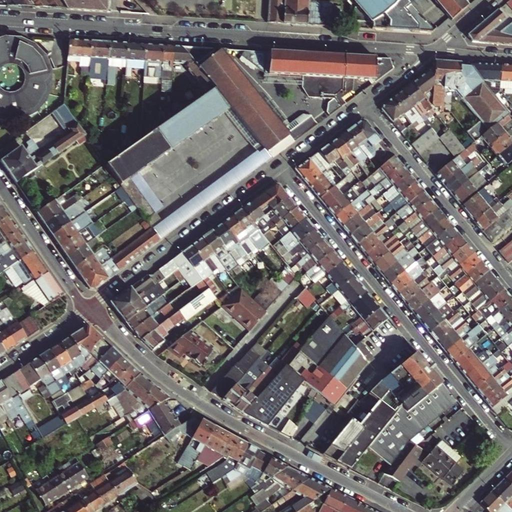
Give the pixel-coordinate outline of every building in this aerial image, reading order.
[(4,0),(8,6),(67,10),(60,0),(4,0)] [(107,0),(60,0),(67,10),(90,11),(107,12),(107,0)] [(309,0),(269,0),(268,22),(331,26),(333,6),(333,4),(309,3),(309,0)] [(372,24),(372,29),(431,33),(431,29),(415,11),(406,0),(351,0),(356,6),(370,23),(372,24)] [(406,0),(415,11),(426,1),(424,0),(406,0)] [(433,0),(451,21),(468,7),(461,0),(433,0)] [(339,27),(340,7),(333,6),(331,26),(339,27)] [(354,9),(354,21),(370,23),(356,6),(354,9)] [(500,8),(498,10),(505,19),(508,17),(500,8)] [(468,36),(472,42),(511,45),(511,21),(508,17),(505,19),(498,10),(468,36)] [(50,62),(47,56),(44,52),(36,44),(22,37),(8,36),(0,38),(0,119),(9,121),(10,120),(24,118),(25,120),(38,112),(38,111),(43,105),(46,102),(48,99),(50,95),(51,91),(53,85),(53,81),(53,70),(50,62)] [(91,68),(93,41),(84,40),(71,39),(69,61),(83,62),(82,74),(90,75),(91,68)] [(111,42),(93,41),(91,68),(103,69),(102,79),(108,80),(111,42)] [(127,60),(128,43),(111,42),(108,80),(107,93),(110,93),(111,83),(112,83),(112,80),(113,80),(114,64),(121,64),(121,74),(126,74),(127,60)] [(145,61),(146,44),(128,43),(127,60),(145,61)] [(162,77),(164,45),(146,44),(145,61),(144,77),(148,77),(148,76),(162,77)] [(173,62),(174,46),(164,45),(162,77),(161,80),(172,80),(173,62)] [(178,46),(174,46),(173,62),(183,63),(194,77),(194,78),(203,89),(194,96),(198,101),(216,88),(182,47),(178,46)] [(107,165),(114,175),(120,184),(122,187),(130,198),(137,208),(145,219),(147,221),(157,213),(131,178),(139,173),(227,110),(227,109),(230,107),(243,122),(240,124),(260,149),(261,150),(264,148),(272,158),(284,149),(318,125),(311,116),(304,115),(290,125),(287,120),(280,125),(261,102),(225,56),(228,50),(182,47),(216,88),(198,101),(192,105),(169,122),(158,129),(139,143),(119,157),(107,165)] [(270,53),(244,51),(241,56),(265,74),(303,76),(303,85),(303,88),(308,98),(334,99),(338,96),(341,99),(327,109),(327,113),(329,116),(346,104),(342,98),(353,90),(353,79),(373,80),(375,83),(393,69),(390,59),(344,56),(270,52),(270,53)] [(435,61),(435,66),(433,105),(441,106),(440,109),(440,111),(443,111),(443,112),(455,113),(455,108),(452,108),(452,104),(444,103),(445,89),(455,89),(456,91),(460,88),(461,67),(461,63),(435,61)] [(502,65),(468,63),(472,68),(473,71),(480,81),(481,82),(491,94),(493,96),(500,90),(500,87),(502,65)] [(511,65),(502,65),(500,87),(511,87),(511,65)] [(424,74),(412,83),(420,94),(430,107),(433,105),(435,66),(424,74)] [(460,88),(456,91),(480,121),(474,126),(467,132),(475,142),(481,137),(508,114),(498,103),(493,96),(491,94),(481,82),(480,81),(473,71),(472,68),(461,67),(460,88)] [(303,76),(265,74),(264,84),(303,85),(303,76)] [(412,83),(401,91),(414,107),(425,123),(427,121),(436,114),(430,107),(420,94),(412,83)] [(401,91),(392,98),(404,114),(412,124),(417,121),(421,126),(425,123),(414,107),(401,91)] [(287,120),(268,96),(261,102),(280,125),(287,120)] [(338,96),(334,99),(328,104),(327,109),(341,99),(338,96)] [(404,114),(392,98),(383,105),(382,109),(405,137),(412,132),(418,140),(421,137),(416,130),(412,124),(406,128),(398,119),(404,114)] [(17,183),(23,179),(29,180),(34,176),(35,170),(76,141),(79,145),(89,139),(86,136),(85,134),(65,104),(64,105),(52,114),(65,131),(68,129),(70,132),(48,148),(48,149),(37,156),(34,152),(38,149),(31,140),(26,143),(28,146),(27,151),(25,152),(22,147),(2,161),(1,162),(17,183)] [(489,147),(511,128),(511,121),(510,119),(511,118),(508,114),(481,137),(489,147)] [(159,117),(158,129),(169,122),(169,117),(159,117)] [(361,121),(355,126),(376,151),(380,148),(385,154),(379,159),(382,161),(384,165),(395,156),(366,121),(361,121)] [(417,121),(412,124),(416,130),(421,126),(417,121)] [(355,126),(347,132),(367,157),(371,154),(373,157),(376,155),(374,152),(376,151),(355,126)] [(511,144),(511,128),(489,147),(497,157),(511,144)] [(430,129),(426,133),(421,137),(418,140),(411,145),(419,155),(439,139),(431,129),(430,129)] [(452,134),(449,131),(439,139),(455,158),(465,150),(452,134)] [(347,132),(338,138),(359,163),(362,166),(364,164),(362,161),(367,157),(347,132)] [(359,163),(338,138),(330,144),(350,170),(359,163)] [(342,181),(353,173),(350,170),(330,144),(319,152),(330,165),(335,162),(343,171),(344,170),(345,172),(339,177),(342,181)] [(511,161),(511,144),(497,157),(506,167),(511,161)] [(444,185),(470,163),(468,160),(476,153),(470,146),(465,150),(455,158),(436,175),(444,184),(444,185)] [(241,181),(272,158),(264,148),(261,150),(260,149),(211,186),(152,229),(162,240),(175,230),(219,198),(241,181)] [(295,170),(308,186),(322,175),(324,172),(327,170),(331,167),(330,165),(319,152),(295,170)] [(395,156),(384,165),(373,174),(370,176),(361,183),(365,187),(372,181),(376,186),(402,165),(395,156)] [(452,195),(478,173),(474,168),(480,163),(476,158),(470,163),(444,185),(452,195)] [(373,174),(364,164),(362,166),(370,176),(373,174)] [(408,172),(402,165),(376,186),(369,192),(371,195),(373,197),(380,191),(383,195),(409,174),(408,172)] [(331,167),(327,170),(338,184),(342,181),(339,177),(331,167)] [(324,172),(322,175),(333,188),(334,187),(336,186),(324,172)] [(139,173),(131,178),(157,213),(164,207),(139,173)] [(486,183),(478,173),(452,195),(460,204),(486,183)] [(416,183),(409,174),(383,195),(390,204),(416,183)] [(333,188),(322,175),(308,186),(315,194),(320,199),(333,188)] [(397,213),(423,191),(416,183),(390,204),(393,208),(397,213)] [(122,187),(120,184),(111,190),(113,193),(116,191),(121,188),(122,187)] [(253,201),(264,216),(288,197),(279,185),(275,185),(253,201)] [(334,187),(333,188),(320,199),(328,209),(343,196),(336,186),(334,187)] [(121,188),(116,191),(124,202),(129,199),(121,188)] [(360,198),(353,189),(350,191),(353,196),(357,200),(360,198)] [(350,191),(343,196),(328,209),(335,218),(357,200),(353,196),(350,191)] [(362,203),(371,195),(369,192),(368,191),(357,200),(335,218),(342,227),(366,207),(362,203)] [(431,200),(423,191),(397,213),(405,222),(431,200)] [(475,222),(499,202),(495,197),(489,202),(480,191),(462,206),(475,222)] [(55,200),(38,213),(37,213),(45,225),(77,202),(73,197),(59,206),(55,200)] [(297,207),(288,197),(264,216),(262,218),(270,228),(297,207)] [(45,225),(52,235),(80,216),(75,208),(82,203),(80,200),(77,202),(45,225)] [(127,203),(132,212),(137,209),(131,200),(127,203)] [(383,209),(375,200),(371,204),(379,212),(380,212),(383,209)] [(438,209),(431,200),(405,222),(398,227),(399,228),(401,231),(402,232),(409,227),(412,231),(438,209)] [(483,232),(495,222),(510,210),(511,207),(511,201),(511,200),(502,206),(499,202),(475,222),(483,232)] [(249,203),(242,208),(263,235),(263,234),(270,228),(262,218),(264,216),(253,201),(249,203)] [(386,213),(387,214),(393,208),(390,204),(383,210),(386,213)] [(344,230),(350,236),(376,214),(369,206),(366,207),(342,227),(344,230)] [(0,221),(9,216),(3,207),(0,209),(0,221)] [(297,207),(270,228),(263,234),(268,240),(274,235),(274,236),(281,230),(286,236),(307,219),(297,207)] [(242,208),(232,216),(260,253),(263,250),(257,241),(264,236),(263,235),(242,208)] [(350,236),(358,246),(384,224),(379,218),(386,213),(383,210),(383,209),(380,212),(379,212),(376,214),(350,236)] [(445,218),(438,209),(412,231),(419,239),(426,234),(445,218)] [(504,233),(511,227),(510,210),(495,222),(500,227),(504,233)] [(0,243),(20,231),(9,216),(0,221),(0,243)] [(80,216),(52,235),(54,238),(60,246),(77,233),(86,227),(87,226),(84,221),(74,228),(72,226),(82,219),(80,216)] [(260,253),(232,216),(223,223),(246,254),(252,249),(256,255),(260,253)] [(452,226),(445,218),(426,234),(419,239),(423,244),(428,241),(431,244),(452,226)] [(307,219),(286,236),(279,241),(288,252),(315,230),(307,219)] [(384,224),(358,246),(366,255),(384,240),(381,235),(395,224),(391,219),(384,224)] [(500,227),(495,222),(483,232),(487,238),(500,227)] [(217,227),(213,230),(242,270),(245,267),(239,260),(242,258),(245,262),(250,259),(246,254),(223,223),(217,227)] [(428,247),(426,248),(433,257),(448,245),(459,235),(457,232),(452,226),(431,244),(428,247)] [(504,233),(500,227),(487,238),(492,243),(504,233)] [(110,259),(83,279),(90,289),(95,290),(162,240),(152,229),(112,258),(111,257),(110,258),(110,259)] [(213,230),(203,238),(223,265),(229,274),(233,270),(237,275),(242,270),(213,230)] [(315,230),(288,252),(282,257),(286,262),(303,248),(308,254),(324,240),(315,230)] [(0,257),(3,256),(26,240),(20,231),(0,243),(0,257)] [(60,246),(67,257),(85,244),(95,238),(91,232),(81,238),(77,233),(60,246)] [(366,255),(374,265),(400,243),(392,234),(384,240),(366,255)] [(440,266),(467,244),(459,235),(448,245),(433,257),(440,266)] [(223,265),(203,238),(193,245),(213,273),(223,265)] [(0,257),(0,273),(13,265),(34,251),(26,240),(3,256),(0,257)] [(333,251),(324,240),(308,254),(295,264),(289,269),(290,269),(293,274),(300,268),(305,274),(316,264),(333,251)] [(511,250),(511,242),(511,241),(499,252),(503,257),(511,250)] [(414,247),(412,245),(410,242),(405,245),(410,251),(414,247)] [(85,244),(67,257),(75,268),(102,248),(98,243),(89,249),(85,244)] [(374,265),(381,274),(407,253),(400,243),(374,265)] [(474,253),(467,244),(440,266),(438,267),(434,271),(438,276),(444,271),(447,275),(474,253)] [(407,253),(381,274),(387,281),(389,284),(416,263),(412,258),(419,253),(414,247),(410,251),(407,253)] [(102,248),(75,268),(83,279),(110,259),(110,258),(102,248)] [(511,250),(503,257),(508,263),(511,260),(511,250)] [(47,269),(34,251),(13,265),(27,286),(48,271),(47,269)] [(326,275),(342,262),(333,251),(316,264),(305,274),(314,285),(326,275)] [(178,269),(185,278),(192,288),(202,280),(182,253),(171,261),(159,270),(165,278),(178,269)] [(482,262),(474,253),(447,275),(455,284),(482,262)] [(422,257),(416,263),(420,268),(427,262),(422,257)] [(354,277),(342,262),(326,275),(333,283),(326,289),(333,295),(354,277)] [(470,287),(489,271),(482,262),(455,284),(459,290),(462,294),(465,292),(470,287)] [(416,263),(389,284),(398,294),(424,272),(420,268),(416,263)] [(288,267),(280,275),(289,286),(296,278),(293,274),(290,269),(289,269),(288,267)] [(430,267),(424,272),(427,276),(433,271),(430,267)] [(48,271),(27,286),(21,289),(23,292),(46,307),(64,294),(48,271)] [(470,287),(465,292),(467,294),(464,296),(465,297),(459,302),(461,304),(462,306),(464,307),(470,302),(497,280),(489,272),(489,271),(470,287)] [(424,272),(398,294),(405,304),(430,283),(425,278),(427,276),(424,272)] [(148,275),(111,303),(117,312),(138,297),(138,298),(155,285),(150,277),(153,275),(148,275)] [(289,286),(280,275),(272,284),(282,293),(289,286)] [(354,277),(333,295),(342,307),(330,317),(333,320),(351,305),(367,292),(354,277)] [(167,305),(132,331),(141,340),(173,316),(169,312),(172,310),(175,315),(188,305),(209,289),(202,280),(192,288),(167,305)] [(497,280),(470,302),(474,307),(467,312),(469,314),(470,315),(471,316),(472,317),(479,311),(483,307),(504,289),(497,280)] [(430,283),(405,304),(413,313),(438,293),(440,292),(432,282),(430,283)] [(282,293),(272,284),(263,293),(274,303),(282,293)] [(138,297),(117,312),(126,323),(161,296),(163,295),(155,285),(138,298),(138,297)] [(229,295),(231,298),(241,291),(238,287),(229,295)] [(209,289),(188,305),(194,314),(196,313),(196,312),(215,297),(209,289)] [(315,300),(308,292),(305,289),(297,298),(305,306),(308,308),(315,300)] [(486,320),(511,299),(508,294),(504,289),(483,307),(479,311),(482,315),(483,317),(486,320)] [(231,298),(222,306),(250,332),(266,313),(265,312),(253,301),(242,292),(241,291),(231,298)] [(274,303),(263,293),(261,291),(253,301),(265,312),(274,303)] [(373,300),(367,292),(351,305),(361,317),(342,333),(345,336),(380,308),(373,300)] [(438,293),(413,313),(421,323),(446,303),(438,293)] [(161,296),(126,323),(128,325),(128,326),(132,331),(167,305),(161,296)] [(493,329),(511,313),(511,299),(486,320),(493,329)] [(446,303),(421,323),(425,328),(429,333),(462,306),(461,304),(459,302),(453,308),(447,301),(446,303)] [(173,316),(141,340),(152,351),(164,342),(163,339),(166,336),(165,335),(183,321),(183,322),(194,314),(188,305),(175,315),(173,316)] [(462,306),(429,333),(437,342),(463,321),(460,316),(462,315),(465,318),(469,314),(467,312),(464,307),(462,306)] [(27,338),(19,325),(10,311),(7,308),(2,311),(0,308),(0,320),(3,325),(16,345),(27,338)] [(388,318),(380,308),(345,336),(347,339),(350,342),(358,336),(359,338),(352,345),(355,348),(362,342),(373,332),(388,318)] [(482,315),(479,311),(472,317),(475,320),(482,315)] [(511,313),(493,329),(501,338),(511,328),(511,313)] [(37,332),(40,330),(32,316),(19,325),(27,338),(37,332)] [(475,320),(472,317),(471,316),(466,320),(471,326),(475,322),(475,320)] [(302,348),(286,366),(305,382),(308,384),(318,393),(327,400),(353,377),(368,364),(355,348),(352,345),(350,342),(347,339),(345,336),(342,333),(333,320),(330,317),(309,340),(302,348)] [(0,343),(6,352),(16,345),(3,325),(0,320),(0,343)] [(463,321),(437,342),(445,352),(472,331),(463,321)] [(486,335),(490,331),(483,322),(479,326),(482,330),(486,335)] [(472,331),(445,352),(452,360),(453,362),(469,349),(480,340),(476,335),(482,330),(479,326),(478,325),(473,329),(472,331)] [(70,338),(77,348),(86,361),(77,371),(75,373),(79,379),(83,376),(91,370),(112,347),(91,328),(86,328),(70,338)] [(511,328),(501,338),(508,347),(511,343),(511,328)] [(486,335),(493,343),(497,340),(490,331),(486,335)] [(168,349),(180,359),(184,354),(200,366),(212,350),(190,332),(170,347),(168,349)] [(77,348),(70,338),(60,345),(67,355),(77,348)] [(417,354),(406,340),(371,368),(374,371),(383,382),(417,354)] [(498,341),(494,344),(497,348),(499,351),(501,353),(505,349),(498,341)] [(373,355),(362,342),(355,348),(368,364),(375,358),(373,355)] [(276,359),(272,363),(233,407),(244,414),(283,369),(286,366),(302,348),(297,343),(280,362),(276,359)] [(77,371),(67,355),(60,345),(49,351),(60,368),(65,365),(72,377),(75,373),(77,371)] [(108,372),(122,357),(120,355),(112,347),(91,370),(97,375),(91,381),(95,385),(96,386),(98,383),(108,372)] [(211,393),(223,400),(254,365),(261,356),(251,348),(238,363),(237,362),(211,393)] [(453,362),(456,364),(466,378),(490,359),(484,352),(476,358),(469,349),(453,362)] [(511,358),(511,357),(505,349),(501,353),(508,362),(511,359),(511,358)] [(65,376),(60,368),(49,351),(40,357),(56,382),(65,376)] [(383,382),(370,395),(395,414),(402,407),(407,413),(442,384),(428,367),(417,354),(383,382)] [(471,384),(476,389),(491,377),(502,368),(492,356),(490,359),(466,378),(471,384)] [(19,371),(30,387),(40,381),(52,398),(62,391),(56,382),(40,357),(19,371)] [(127,361),(122,357),(108,372),(116,379),(130,365),(127,361)] [(254,365),(223,400),(233,407),(272,363),(268,359),(259,370),(254,365)] [(131,365),(130,365),(116,379),(117,380),(118,381),(132,366),(131,365)] [(132,366),(118,381),(121,383),(108,395),(105,390),(102,392),(107,401),(120,394),(125,391),(141,374),(132,366)] [(283,369),(244,414),(268,427),(308,384),(305,382),(286,366),(283,369)] [(491,377),(476,389),(484,399),(499,386),(510,378),(502,368),(491,377)] [(13,375),(24,392),(30,387),(19,371),(13,375)] [(70,389),(71,391),(80,386),(82,385),(79,379),(75,373),(72,377),(68,381),(73,388),(70,389)] [(157,388),(141,374),(125,391),(120,394),(107,401),(101,405),(94,409),(81,417),(78,418),(83,425),(116,404),(124,416),(133,411),(131,408),(139,403),(142,405),(157,388)] [(7,378),(18,395),(24,392),(13,375),(7,378)] [(79,379),(82,385),(87,382),(83,376),(79,379)] [(499,386),(484,399),(492,409),(504,399),(511,393),(511,392),(511,376),(510,378),(499,386)] [(12,399),(18,395),(7,378),(2,382),(12,399)] [(90,380),(87,382),(82,385),(80,386),(84,391),(95,385),(91,381),(90,380)] [(395,414),(383,430),(371,444),(368,448),(390,466),(384,474),(399,482),(422,450),(430,453),(434,448),(439,442),(420,433),(457,402),(442,384),(407,413),(402,407),(395,414)] [(84,391),(80,386),(71,391),(67,394),(70,399),(84,391)] [(131,418),(134,421),(151,410),(165,402),(170,398),(157,388),(142,405),(139,403),(131,408),(133,411),(124,416),(127,421),(131,418)] [(101,405),(107,401),(102,392),(88,399),(94,409),(101,405)] [(70,399),(67,394),(64,395),(53,402),(57,409),(61,407),(60,405),(70,399)] [(43,440),(37,430),(31,420),(18,395),(12,399),(20,413),(23,419),(28,428),(36,443),(39,442),(43,440)] [(88,399),(75,407),(81,417),(94,409),(88,399)] [(492,409),(497,415),(509,405),(504,399),(492,409)] [(57,409),(53,402),(47,405),(55,419),(61,416),(57,409)] [(134,421),(130,424),(134,430),(153,419),(163,434),(179,423),(165,402),(151,410),(134,421)] [(0,429),(4,437),(7,435),(1,425),(6,422),(12,432),(15,430),(0,404),(0,429)] [(78,418),(81,417),(75,407),(61,416),(66,425),(78,418)] [(371,444),(383,430),(355,415),(323,455),(336,462),(351,470),(368,448),(371,444)] [(60,429),(66,425),(61,416),(55,419),(37,430),(43,440),(60,429)] [(197,460),(215,427),(202,420),(201,422),(193,418),(181,426),(164,436),(171,444),(183,433),(192,440),(179,464),(189,470),(191,471),(195,464),(197,460)] [(179,423),(163,434),(163,435),(164,437),(164,436),(181,426),(180,424),(179,423)] [(235,438),(215,427),(197,460),(210,467),(224,457),(235,438)] [(227,459),(237,439),(236,439),(235,438),(224,457),(225,458),(227,459)] [(235,470),(248,445),(244,443),(237,439),(227,459),(225,462),(216,468),(207,473),(214,483),(222,478),(235,470)] [(259,451),(248,445),(235,470),(222,478),(230,490),(233,488),(244,480),(259,451)] [(463,472),(434,448),(430,453),(423,461),(452,485),(463,472)] [(272,458),(259,451),(244,480),(233,488),(230,490),(231,490),(245,481),(255,487),(258,485),(256,484),(263,476),(272,458)] [(76,465),(65,472),(74,487),(88,478),(75,458),(73,460),(76,465)] [(258,485),(255,487),(257,489),(287,467),(278,462),(272,458),(263,476),(256,484),(258,485)] [(197,460),(195,464),(205,469),(210,467),(197,460)] [(127,468),(124,463),(118,467),(121,472),(127,468)] [(62,474),(50,482),(60,496),(74,487),(65,472),(61,467),(59,468),(62,474)] [(253,491),(256,494),(263,489),(266,493),(278,484),(282,487),(283,487),(301,474),(290,468),(287,467),(257,489),(253,491)] [(128,470),(109,483),(118,497),(137,484),(128,470)] [(309,478),(301,474),(283,487),(282,487),(278,490),(281,495),(278,498),(279,499),(289,493),(309,478)] [(92,483),(90,485),(104,506),(118,497),(109,483),(108,480),(104,475),(95,481),(92,483)] [(297,511),(331,489),(309,478),(289,493),(279,499),(274,503),(271,505),(274,510),(293,497),(295,494),(304,499),(284,511),(297,511)] [(511,484),(506,478),(493,490),(506,504),(508,506),(511,509),(511,501),(510,500),(511,497),(511,484)] [(60,496),(50,482),(39,489),(35,483),(32,485),(46,506),(60,496)] [(90,495),(81,501),(87,511),(94,511),(104,506),(90,485),(86,488),(90,495)] [(148,497),(139,489),(136,494),(144,501),(148,497)] [(340,511),(348,498),(331,489),(297,511),(340,511)] [(487,496),(480,503),(489,511),(497,511),(506,504),(493,490),(487,496)] [(366,511),(368,508),(348,498),(340,511),(366,511)] [(87,511),(81,501),(71,508),(66,500),(64,502),(62,503),(65,508),(66,510),(67,511),(87,511)] [(59,511),(65,508),(62,503),(47,511),(59,511)]
